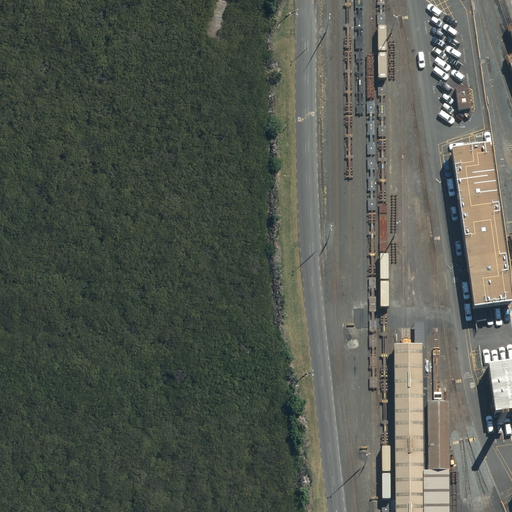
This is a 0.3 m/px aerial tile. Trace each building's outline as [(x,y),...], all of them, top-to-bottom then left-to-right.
[(450,93),(454,116),(466,114),(463,91),(450,93)] [(463,314),(502,308),(478,151),(440,157),(463,314)] [(393,347),(392,511),(420,511),(420,473),(420,405),(421,347),(401,347),(393,347)] [(511,398),(508,367),(478,371),(484,420),(511,416),(511,398)] [(447,473),(447,405),(433,405),(420,405),(420,473),(434,473),(447,473)] [(446,511),(447,473),(434,473),(420,473),(420,511),(446,511)]
